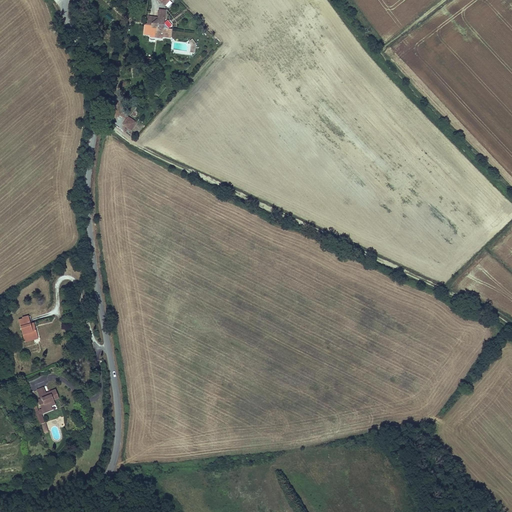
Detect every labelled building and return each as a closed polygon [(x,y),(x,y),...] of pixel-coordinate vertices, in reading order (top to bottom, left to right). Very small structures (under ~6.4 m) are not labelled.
[(160,16),(157,15),(156,22),(154,22),(154,24),(149,24),(147,24),(146,33),(153,33),(153,31),(164,32),(164,35),(172,36),(173,28),(170,28),(173,25),(173,22),(170,20),(168,19),(165,21),(165,24),(160,23),(160,16)] [(133,128),(137,122),(131,117),(126,123),(133,128)] [(17,316),(21,331),(25,329),(26,334),(38,331),(33,317),(30,318),(28,311),(20,313),(21,315),(17,316)] [(25,329),(21,331),(23,338),(38,334),(38,331),(26,334),(25,329)] [(38,399),(41,407),(41,408),(50,404),(55,402),(53,397),(58,396),(56,388),(45,392),(43,385),(36,388),(40,398),(38,399)] [(38,421),(42,420),(43,419),(40,412),(39,408),(36,409),(34,409),(38,421)]
